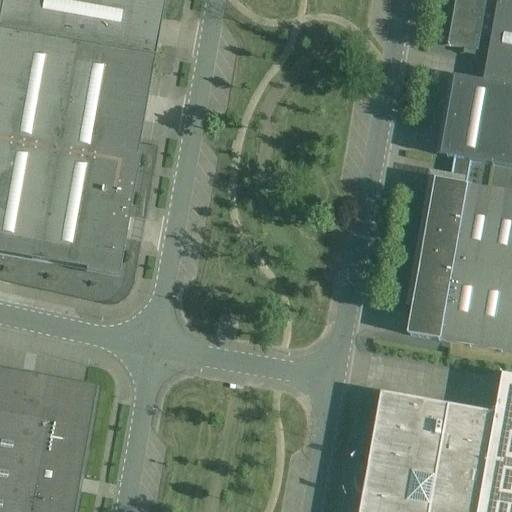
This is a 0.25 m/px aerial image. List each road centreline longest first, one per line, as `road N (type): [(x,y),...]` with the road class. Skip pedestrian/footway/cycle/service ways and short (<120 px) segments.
road 1 (unclassified): [(334,381),(404,0)]
road 2 (unclassified): [(216,0),(153,348)]
road 3 (unclassified): [(334,381),(153,348)]
road 4 (unclassified): [(153,348),(124,511)]
road 5 (unclassified): [(153,348),(0,314)]
road 6 (unclassified): [(312,511),(334,381)]
